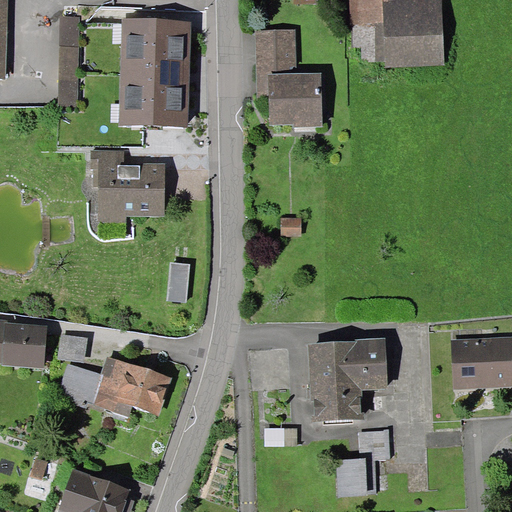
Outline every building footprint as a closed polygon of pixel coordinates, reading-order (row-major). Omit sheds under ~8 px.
[(379,22),(379,0),(348,0),(348,48),(363,49),(363,64),(437,62),(436,22),(379,22)] [(331,24),(341,24),(341,7),(331,7),(331,24)] [(61,107),(76,107),(78,19),(62,19),(61,107)] [(122,127),(184,129),(185,76),(186,27),(124,26),(122,127)] [(290,35),(255,36),(257,102),(268,101),(268,127),(294,126),(293,119),(318,118),(317,81),(280,82),(279,69),(291,68),(290,35)] [(119,216),(159,216),(159,171),(120,171),(121,155),(89,154),(88,172),(99,172),(99,211),(119,211),(119,216)] [(281,237),(297,237),(297,224),(281,224),(281,237)] [(0,365),(40,369),(42,333),(0,330),(0,365)] [(85,341),(63,338),(59,362),(82,365),(85,341)] [(456,389),(509,387),(507,343),(454,346),(456,389)] [(357,391),(384,389),(382,346),(309,349),(311,388),(305,388),(306,401),(312,401),(313,423),(358,421),(357,391)] [(154,417),(166,382),(107,362),(101,379),(72,369),(61,402),(82,409),(89,387),(99,391),(94,406),(112,412),(115,404),(154,417)] [(280,446),(280,432),(265,432),(263,434),(264,448),(281,447),(281,446),(280,446)] [(372,463),(388,462),(387,435),(358,436),(359,465),(337,466),(339,498),(374,497),(372,463)] [(29,478),(39,481),(44,466),(33,463),(29,478)] [(57,511),(127,511),(130,504),(122,501),(125,494),(71,475),(57,511)]
